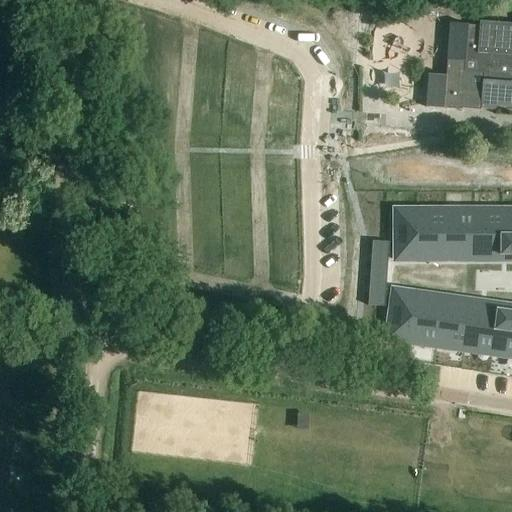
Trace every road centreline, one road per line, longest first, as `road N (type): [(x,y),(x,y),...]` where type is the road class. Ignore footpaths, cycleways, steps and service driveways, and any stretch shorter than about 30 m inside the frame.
road 1 (residential): [(511,405),(101,346),(75,309),(63,205),(76,1)]
road 2 (track): [(86,511),(101,346)]
